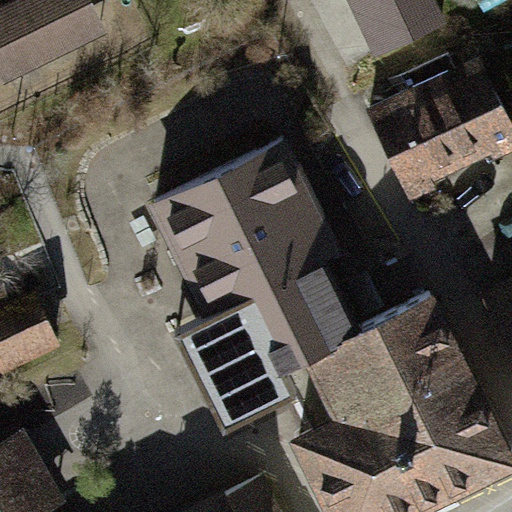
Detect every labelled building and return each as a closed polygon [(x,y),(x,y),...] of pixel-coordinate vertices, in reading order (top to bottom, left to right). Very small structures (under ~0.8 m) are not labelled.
[(0,55),(94,8),(89,0),(30,0),(0,15),(0,55)] [(446,20),(436,0),(362,0),(386,48),(446,20)] [(412,89),(374,107),(411,184),(511,135),(511,118),(486,64),(416,97),(412,89)] [(339,246),(286,137),(160,199),(213,307),(228,300),(247,338),(267,328),(317,428),(303,435),(341,511),(398,511),(511,456),(511,447),(466,355),(463,356),(431,292),(361,326),(325,252),(339,246)] [(511,280),(492,290),(511,339),(511,280)] [(41,294),(0,312),(0,353),(3,360),(60,335),(41,294)] [(1,444),(0,444),(0,511),(55,511),(50,503),(40,509),(1,444)] [(281,511),(263,475),(188,511),(281,511)]
